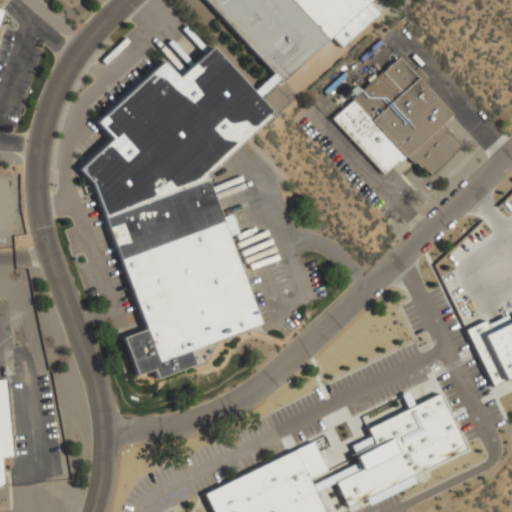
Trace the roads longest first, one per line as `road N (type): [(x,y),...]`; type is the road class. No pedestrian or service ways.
road 1 (residential): [(122,0),(61,75),(35,144),(49,251),(106,419),(93,511)]
road 2 (residential): [(511,156),(278,374),(226,408),(162,428),(128,431),(106,419)]
